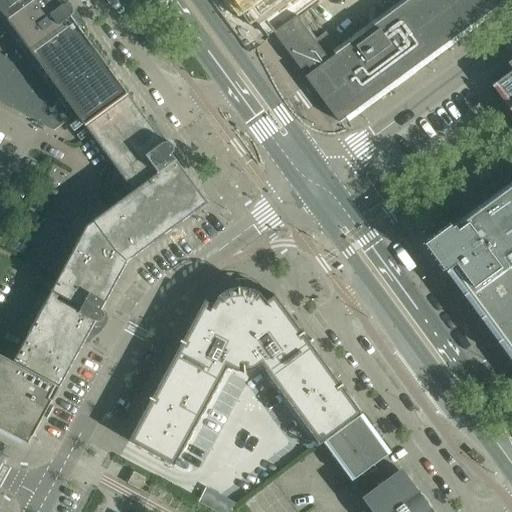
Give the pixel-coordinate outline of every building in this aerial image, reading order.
[(64,8),(58,0),(0,0),(0,101),(54,131),(77,114),(86,127),(129,95),(72,18),(73,17),(73,16),(74,15),(74,14),(74,13),(74,12),(74,11),(74,10),(73,9),(73,8),(71,7),(70,7),(69,7),(67,6),(66,7),(64,8)] [(244,0),(247,3),(250,1),(274,33),(318,0),(244,0)] [(301,70),(308,65),(313,72),(306,77),(316,90),(330,110),(340,123),(385,90),(388,87),(383,81),(391,75),(392,76),(393,77),(394,77),(395,77),(397,76),(398,75),(398,74),(398,73),(398,72),(398,71),(398,70),(405,65),(410,72),(412,70),(413,70),(504,3),(502,0),(410,0),(341,52),(329,60),(316,41),(297,16),(274,33),(301,70)] [(327,33),(316,41),(329,60),(341,52),(327,33)] [(511,61),(509,64),(511,68),(511,72),(495,85),(511,108),(511,61)] [(165,144),(164,144),(129,95),(86,127),(93,136),(134,192),(118,205),(149,247),(208,204),(172,154),(173,153),(174,152),(174,151),(174,150),(175,149),(174,148),(174,147),(174,146),(173,146),(172,144),(170,143),(169,143),(168,143),(167,143),(165,144)] [(511,186),(456,227),(458,230),(435,247),(452,269),(449,271),(511,357),(511,259),(511,258),(511,257),(511,186)] [(102,310),(128,262),(149,247),(118,205),(88,227),(58,281),(52,292),(19,354),(14,362),(60,388),(96,322),(98,321),(99,321),(100,320),(101,320),(102,319),(102,318),(103,317),(103,316),(103,315),(103,314),(103,313),(103,312),(102,310)] [(29,250),(14,240),(9,248),(24,257),(29,250)] [(320,446),(324,443),(325,444),(364,416),(276,295),(267,302),(265,299),(262,296),(260,295),(256,292),(252,291),(250,290),(247,290),(243,289),(238,290),(236,290),(234,290),(232,291),(230,292),(226,294),(222,297),(219,300),(217,301),(216,303),(215,305),(205,300),(129,441),(175,467),(228,369),(233,371),(237,373),(241,373),(245,373),(248,373),(250,373),(252,372),(256,371),(259,369),(262,366),(319,444),(320,446)] [(0,354),(0,428),(29,445),(60,388),(14,362),(0,354)] [(353,482),(391,453),(364,416),(325,444),(353,482)] [(485,461),(472,449),(467,454),(481,466),(485,461)] [(134,472),(128,484),(139,490),(146,478),(134,472)] [(434,511),(432,509),(433,508),(432,505),(431,503),(430,502),(429,500),(427,498),(425,495),(421,492),(421,493),(418,490),(408,476),(396,475),(396,474),(363,498),(373,511),(434,511)]
